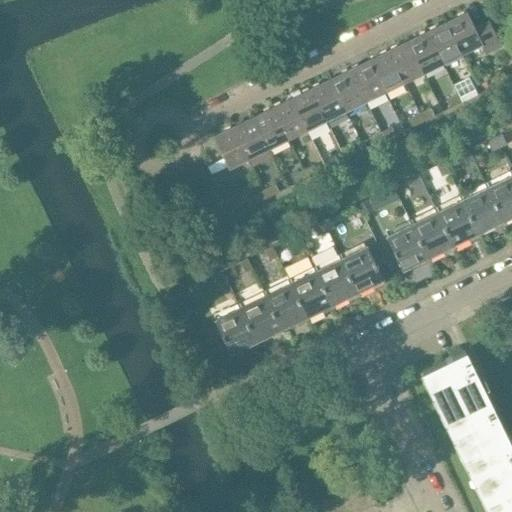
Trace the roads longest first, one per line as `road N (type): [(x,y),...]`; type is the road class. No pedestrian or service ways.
road 1 (residential): [(431,511),(354,345),(511,270)]
road 2 (residential): [(189,127),(437,0)]
road 3 (residential): [(189,127),(182,150),(161,166),(138,160),(130,138),(139,117),(161,113)]
